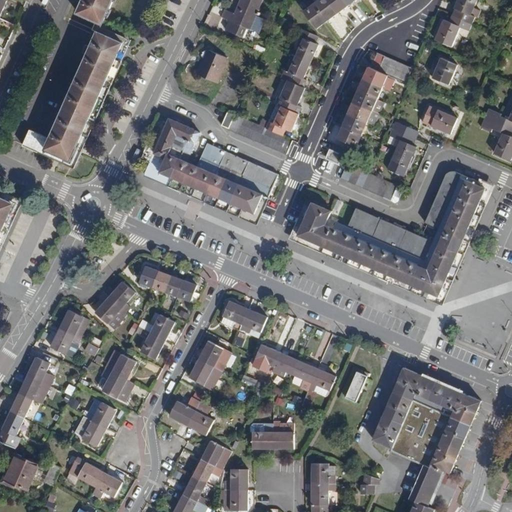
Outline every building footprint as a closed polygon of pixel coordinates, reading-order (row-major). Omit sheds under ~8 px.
[(84,0),(78,13),(97,21),(93,29),(99,32),(100,32),(102,27),(113,0),(84,0)] [(241,0),(235,13),(225,9),(222,17),(230,20),(226,30),(244,38),(248,28),(251,30),(257,15),(263,0),(241,0)] [(319,0),(305,11),(317,29),(355,0),(319,0)] [(458,0),(455,8),(455,9),(453,15),(472,24),(475,17),(471,15),(474,8),(477,0),(458,0)] [(481,10),(474,8),(471,15),(475,17),(478,18),(481,10)] [(264,19),(257,15),(251,30),(258,33),(264,19)] [(445,20),(436,40),(452,47),(461,27),(469,31),(472,24),(453,15),(450,22),(445,20)] [(102,27),(100,32),(124,43),(71,160),(46,149),(43,155),(74,169),(88,137),(130,46),(132,41),(102,27)] [(304,39),(289,73),(285,71),(282,78),(288,81),(298,85),(299,84),(305,87),(307,81),(304,79),(319,45),(316,43),(319,36),(302,29),(299,36),(304,39)] [(100,32),(99,32),(92,47),(88,55),(75,85),(71,93),(58,123),(54,131),(50,138),(30,129),(23,145),(39,153),(43,155),(46,149),(71,160),(124,43),(100,32)] [(92,47),(86,45),(83,53),(88,55),(92,47)] [(209,49),(198,74),(217,83),(228,58),(209,49)] [(385,56),(378,53),(371,68),(378,71),(385,56)] [(392,59),(385,56),(378,71),(385,74),(392,59)] [(442,58),(433,78),(449,85),(458,65),(442,58)] [(392,77),(399,62),(392,59),(385,74),(388,75),(392,77)] [(406,65),(399,62),(392,77),(399,80),(406,65)] [(413,68),(406,65),(399,80),(406,83),(413,68)] [(369,67),(338,139),(357,147),(373,111),(378,99),(388,75),(385,74),(378,71),(371,68),(369,67)] [(288,81),(281,98),(278,97),(275,104),(282,106),(293,111),(296,104),(298,105),(306,88),(305,87),(299,84),(298,85),(288,81)] [(75,85),(69,83),(66,90),(71,93),(75,85)] [(385,102),(378,99),(373,111),(380,114),(385,102)] [(282,106),(275,124),(270,121),(266,129),(271,131),(278,134),(283,136),(286,129),(292,132),(300,114),(293,111),(282,106)] [(430,106),(423,122),(452,134),(459,118),(430,106)] [(511,114),(510,120),(501,116),(502,114),(490,109),(486,118),(511,129),(511,114)] [(235,115),(228,112),(222,125),(229,128),(235,115)] [(242,118),(235,115),(229,128),(229,129),(236,133),(242,118)] [(208,143),(198,166),(188,162),(201,133),(194,130),(195,129),(170,118),(156,149),(151,147),(147,155),(153,157),(147,170),(255,216),(264,195),(269,197),(279,174),(208,143)] [(249,121),(242,118),(236,133),(243,136),(249,122),(249,121)] [(504,133),(495,153),(511,160),(511,157),(511,137),(510,137),(511,132),(511,129),(486,118),(482,127),(492,131),(493,129),(504,133)] [(58,123),(52,120),(48,128),(54,131),(58,123)] [(257,124),(249,121),(249,122),(243,136),(250,139),(257,124)] [(396,122),(393,129),(416,139),(419,132),(396,122)] [(264,127),(257,124),(250,139),(258,142),(264,127)] [(266,129),(264,127),(258,142),(265,145),(271,131),(266,129)] [(401,141),(398,147),(388,169),(404,176),(417,147),(413,145),(416,139),(393,129),(390,136),(391,136),(401,141)] [(271,131),(265,145),(272,148),(278,134),(271,131)] [(283,136),(278,134),(272,148),(279,151),(285,137),(283,136)] [(401,141),(391,136),(389,142),(398,147),(401,141)] [(293,140),(285,137),(279,151),(286,154),(293,140)] [(330,149),(327,158),(339,164),(342,155),(330,149)] [(355,167),(347,164),(341,178),(348,182),(355,167)] [(362,170),(355,167),(348,182),(355,185),(362,170)] [(255,216),(147,170),(145,175),(258,224),(260,218),(255,216)] [(369,173),(362,170),(355,185),(363,188),(369,173)] [(439,228),(462,174),(454,171),(452,171),(451,171),(449,172),(447,174),(426,223),(439,228)] [(376,177),(369,173),(363,188),(370,191),(376,177)] [(307,200),(306,204),(293,234),(291,239),(294,240),(443,304),(469,244),(494,185),(480,179),(479,182),(462,174),(439,228),(433,241),(357,208),(349,227),(336,221),(333,228),(326,225),(332,211),(307,200)] [(384,180),(376,177),(370,191),(377,195),(384,180)] [(195,221),(203,202),(146,179),(141,191),(143,192),(146,185),(161,191),(158,198),(187,211),(185,217),(195,221)] [(391,183),(384,180),(377,195),(384,198),(391,183)] [(398,186),(391,183),(384,198),(392,201),(394,194),(398,187),(398,186)] [(403,190),(398,187),(394,194),(400,197),(403,190)] [(23,200),(4,192),(1,197),(15,204),(0,236),(0,252),(20,206),(23,200)] [(269,197),(264,195),(255,216),(260,218),(269,197)] [(0,196),(0,236),(15,204),(1,197),(0,196)] [(146,266),(140,282),(153,287),(159,271),(146,266)] [(159,271),(153,287),(166,292),(172,276),(159,271)] [(172,276),(166,292),(179,297),(185,280),(172,276)] [(185,280),(179,297),(192,301),(192,300),(197,302),(200,294),(195,292),(198,285),(185,280)] [(123,282),(109,298),(127,314),(132,308),(127,303),(136,293),(123,282)] [(109,298),(96,312),(115,330),(125,319),(123,318),(127,314),(109,298)] [(230,300),(223,316),(224,316),(236,321),(233,328),(241,331),(250,309),(230,300)] [(7,309),(2,319),(8,321),(13,312),(7,309)] [(241,331),(235,345),(239,347),(245,333),(249,334),(252,328),(262,332),(268,317),(250,309),(241,331)] [(70,310),(61,328),(82,339),(91,320),(70,310)] [(140,326),(139,327),(166,341),(176,322),(161,315),(155,326),(143,320),(140,326)] [(224,316),(221,323),(233,328),(236,321),(224,316)] [(148,339),(142,352),(156,359),(166,341),(139,327),(136,332),(148,339)] [(61,328),(52,347),(67,354),(73,342),(79,345),(82,339),(61,328)] [(94,336),(91,342),(99,346),(102,341),(94,336)] [(210,340),(200,358),(222,370),(225,365),(218,361),(224,348),(210,340)] [(73,342),(67,354),(74,358),(80,345),(79,345),(73,342)] [(88,348),(96,353),(99,347),(91,343),(88,348)] [(263,345),(257,359),(268,364),(265,370),(266,371),(272,374),(273,372),(281,353),(263,345)] [(281,353),(273,372),(285,377),(287,372),(294,375),(300,361),(281,353)] [(122,354),(113,372),(128,380),(137,362),(122,354)] [(37,357),(29,375),(42,382),(51,363),(37,357)] [(200,358),(190,377),(214,390),(224,371),(222,370),(200,358)] [(257,359),(254,365),(265,370),(268,364),(257,359)] [(300,361),(294,375),(304,379),(301,387),(308,391),(309,390),(318,369),(300,361)] [(424,375),(405,367),(373,440),(392,448),(390,451),(424,466),(423,469),(442,478),(445,471),(451,474),(483,401),(464,392),(464,390),(425,373),(424,375)] [(318,369),(309,390),(314,392),(317,385),(331,391),(337,377),(318,369)] [(113,372),(103,391),(118,399),(126,403),(136,384),(128,380),(113,372)] [(357,372),(346,398),(357,402),(368,376),(364,374),(357,372)] [(29,375),(20,393),(34,400),(42,404),(50,386),(42,382),(29,375)] [(65,393),(72,396),(76,387),(68,384),(65,393)] [(317,385),(314,392),(328,398),(331,391),(317,385)] [(272,392),(282,396),(284,390),(274,386),(272,392)] [(20,393),(11,412),(25,419),(34,400),(20,393)] [(78,409),(80,401),(71,399),(69,406),(78,409)] [(96,399),(86,417),(93,420),(103,402),(96,399)] [(178,401),(170,416),(190,426),(201,404),(195,401),(192,408),(178,401)] [(103,402),(93,420),(108,429),(118,410),(103,402)] [(201,404),(190,426),(207,435),(215,420),(203,414),(207,407),(201,404)] [(11,412),(0,435),(0,441),(17,449),(22,438),(17,436),(25,419),(11,412)] [(75,432),(84,437),(93,420),(86,417),(84,416),(75,432)] [(84,437),(83,439),(98,447),(108,429),(93,420),(84,437)] [(274,423),(275,449),(295,449),(295,432),(280,432),(280,421),(274,421),(274,423)] [(250,432),(253,432),(265,432),(265,423),(253,423),(250,426),(250,432)] [(253,432),(253,449),(275,449),(274,423),(265,423),(265,432),(253,432)] [(206,453),(202,459),(223,470),(233,452),(212,441),(206,453)] [(467,471),(473,459),(465,455),(459,467),(467,471)] [(16,456),(7,478),(30,489),(40,467),(16,456)] [(78,457),(70,472),(97,487),(105,472),(78,457)] [(202,459),(193,477),(207,484),(213,473),(221,477),(224,470),(223,470),(202,459)] [(313,463),(313,484),(329,484),(330,463),(313,463)] [(53,464),(44,481),(54,485),(62,467),(53,464)] [(225,481),(225,490),(249,490),(249,469),(232,469),(232,481),(225,481)] [(429,499),(431,494),(434,495),(442,478),(423,469),(415,486),(410,499),(417,501),(429,507),(432,500),(429,499)] [(97,487),(93,494),(101,499),(105,491),(115,497),(123,482),(105,472),(97,487)] [(365,473),(364,484),(375,484),(380,484),(381,480),(365,473)] [(201,496),(207,484),(193,477),(184,494),(207,506),(210,500),(201,496)] [(313,484),(312,511),(329,511),(329,484),(313,484)] [(364,484),(363,484),(362,484),(361,494),(375,495),(375,484),(364,484)] [(249,511),(249,490),(225,490),(222,490),(222,499),(226,499),(226,511),(249,511)] [(184,494),(175,511),(192,511),(194,508),(201,511),(204,511),(208,507),(207,506),(184,494)] [(52,511),(56,506),(48,501),(44,509),(44,510),(46,511),(52,511)] [(417,501),(412,511),(434,511),(435,509),(429,507),(417,501)]
